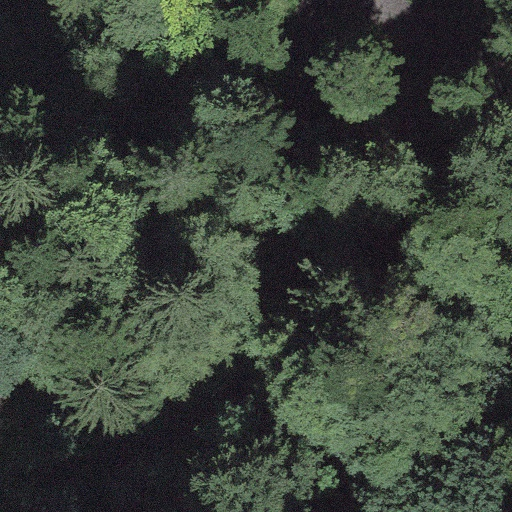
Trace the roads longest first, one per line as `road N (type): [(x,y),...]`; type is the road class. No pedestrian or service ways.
road 1 (track): [(319,0),(271,405)]
road 2 (track): [(271,405),(0,490)]
road 3 (track): [(376,0),(511,91)]
